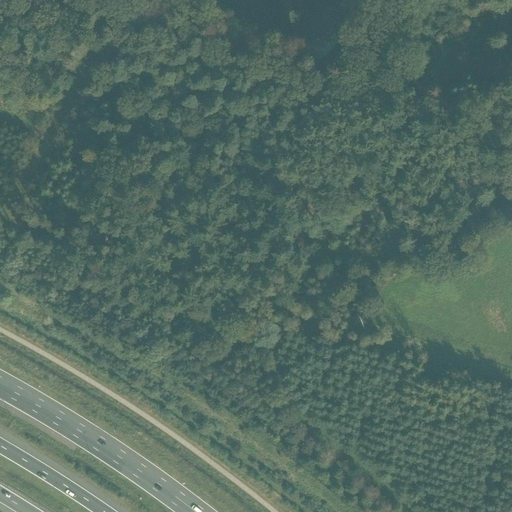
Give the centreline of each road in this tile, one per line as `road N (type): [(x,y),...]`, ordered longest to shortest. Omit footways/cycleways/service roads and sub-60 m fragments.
road 1 (unclassified): [(4,221),(511,382)]
road 2 (unclassified): [(114,19),(511,121)]
road 3 (unclassified): [(114,19),(4,221)]
road 4 (trunk): [(172,497),(0,385)]
road 5 (motorway): [(102,511),(0,448)]
